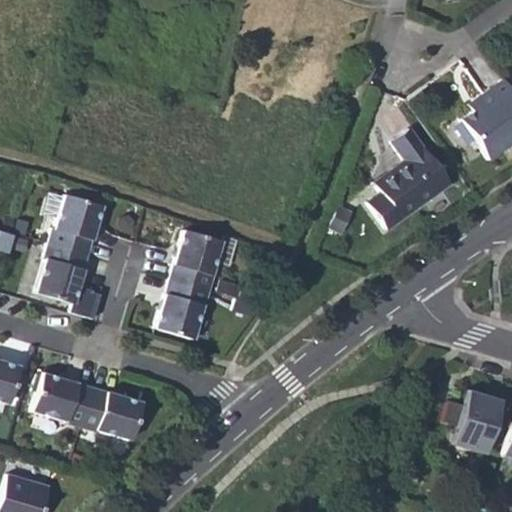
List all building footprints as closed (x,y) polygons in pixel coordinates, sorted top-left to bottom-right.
[(242,54),(254,57),(255,51),(256,50),(244,47),(242,54)] [(511,139),(511,95),(499,78),(470,99),(474,105),(468,109),(456,118),(486,159),(511,139)] [(474,105),(470,99),(464,104),(468,109),(474,105)] [(369,210),(389,237),(453,194),(407,129),(388,142),(402,161),(388,171),(391,175),(374,187),(383,201),(369,210)] [(371,183),(374,187),(391,175),(388,171),(371,183)] [(98,204),(60,193),(50,227),(48,227),(44,242),(84,254),(98,204)] [(347,213),(334,207),(325,227),(337,232),(347,213)] [(217,240),(179,229),(165,278),(205,290),(210,274),(207,274),(212,260),(225,264),(230,247),(216,243),(217,240)] [(233,239),(219,234),(217,240),(216,243),(230,247),(233,239)] [(84,254),(44,242),(39,258),(41,258),(31,292),(69,303),(84,254)] [(165,278),(150,327),(188,339),(198,305),(200,306),(205,290),(165,278)] [(15,365),(0,360),(0,402),(3,403),(15,365)] [(87,386),(38,372),(27,410),(60,420),(60,421),(76,426),(87,386)] [(137,401),(87,386),(76,426),(92,431),(93,429),(126,439),(137,401)] [(464,389),(448,443),(480,452),(496,399),(464,389)] [(511,412),(500,453),(511,456),(511,412)] [(36,511),(45,483),(4,470),(0,484),(0,511),(36,511)]
